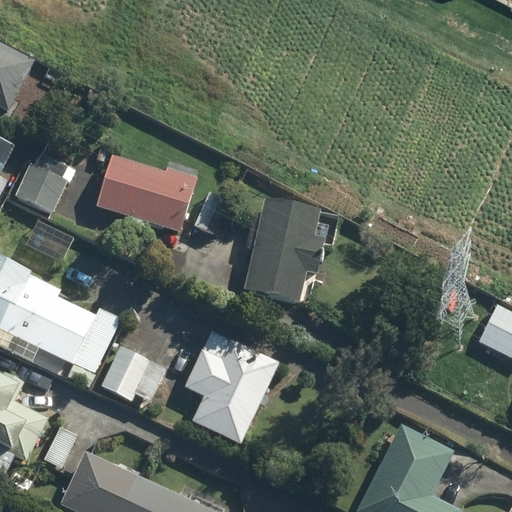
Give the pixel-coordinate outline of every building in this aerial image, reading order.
[(0,116),(5,119),(17,97),(33,68),(0,49),(0,116)] [(0,147),(0,173),(11,153),(0,147)] [(163,174),(162,180),(108,164),(93,214),(178,239),(188,206),(195,183),(163,174)] [(223,203),(198,195),(187,231),(212,239),(223,203)] [(324,247),(313,244),(318,218),(261,206),(242,297),(299,309),(305,281),(316,283),(324,247)] [(93,324),(54,306),(59,295),(0,266),(0,340),(70,373),(93,324)] [(511,318),(494,309),(474,346),(511,365),(511,318)] [(217,368),(212,366),(197,359),(181,394),(196,401),(184,428),(238,452),(274,372),(225,349),(217,368)] [(129,405),(132,398),(148,406),(163,374),(117,351),(107,372),(98,390),(129,405)] [(0,471),(5,474),(10,465),(24,472),(50,422),(13,403),(18,393),(0,383),(0,471)] [(78,440),(56,428),(38,464),(60,476),(78,440)] [(457,511),(432,499),(453,456),(398,429),(356,511),(457,511)] [(225,511),(226,511),(181,490),(176,501),(138,483),(141,478),(111,464),(108,469),(80,455),(54,509),(61,511),(225,511)]
